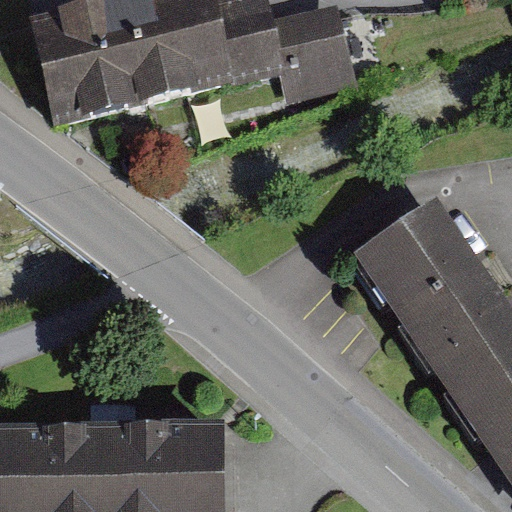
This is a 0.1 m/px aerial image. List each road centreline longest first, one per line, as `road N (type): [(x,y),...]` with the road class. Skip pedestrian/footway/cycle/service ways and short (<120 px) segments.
road 1 (tertiary): [(190,298),(432,511)]
road 2 (tertiary): [(0,151),(190,298)]
road 3 (residential): [(190,298),(0,360)]
